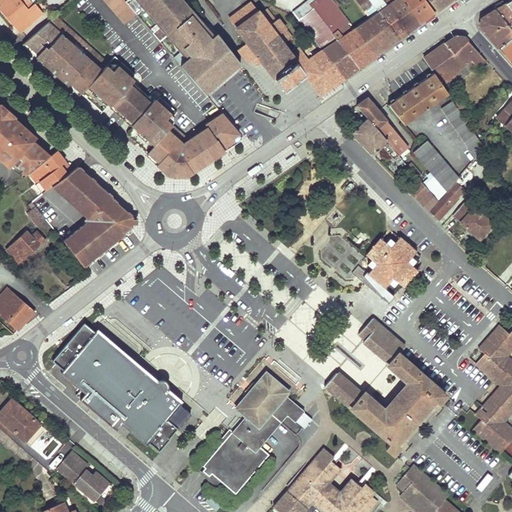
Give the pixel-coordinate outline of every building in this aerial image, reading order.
[(0,7),(10,19),(20,31),(41,13),(32,3),(32,4),(28,0),(0,0),(0,3),(2,6),(0,7)] [(102,0),(123,24),(135,14),(123,0),(102,0)] [(217,33),(210,38),(179,0),(123,0),(135,14),(137,16),(161,45),(165,42),(168,45),(169,44),(171,48),(171,49),(171,50),(171,51),(170,52),(170,53),(169,53),(169,54),(174,60),(179,65),(200,90),(203,93),(206,91),(236,66),(239,64),(236,60),(217,33)] [(292,4),(298,7),(307,0),(306,0),(278,0),(276,5),(289,11),(292,4)] [(298,7),(293,11),(298,19),(313,8),(310,4),(307,0),(298,7)] [(315,0),(310,4),(313,8),(321,19),(358,67),(374,56),(360,37),(354,29),(351,30),(346,23),(348,22),(332,0),(315,0)] [(356,0),(363,9),(371,3),(369,0),(356,0)] [(398,38),(407,31),(387,5),(387,6),(382,0),(369,0),(371,3),(378,12),(398,38)] [(402,0),(394,0),(387,5),(407,31),(419,22),(402,0)] [(432,12),(423,0),(402,0),(419,22),(432,12)] [(448,0),(428,0),(436,10),(448,0)] [(251,3),(228,19),(233,26),(246,42),(238,49),(247,62),(252,59),(257,66),(261,62),(273,77),(276,82),(285,93),(295,85),(306,77),(297,66),(294,61),(289,55),(290,54),(283,44),(276,35),(259,14),(256,9),(251,3)] [(363,9),(369,18),(378,12),(371,3),(363,9)] [(495,9),(511,29),(511,10),(506,3),(501,6),(495,9)] [(309,35),(321,51),(343,78),(354,70),(358,67),(321,19),(313,8),(298,19),(309,35)] [(284,29),(280,24),(276,19),(274,21),(265,9),(262,11),(259,14),(276,35),(284,29)] [(480,26),(499,49),(511,37),(511,29),(495,9),(481,18),(480,26)] [(354,29),(360,37),(367,32),(381,50),(398,38),(378,12),(369,18),(354,29)] [(91,48),(54,15),(50,19),(25,41),(38,52),(35,56),(62,80),(67,85),(71,81),(102,110),(109,102),(112,105),(132,82),(134,80),(132,77),(135,73),(115,54),(108,62),(91,48)] [(283,44),(291,38),(284,29),(276,35),(283,44)] [(367,32),(360,37),(374,56),(381,50),(367,32)] [(477,68),(481,64),(485,60),(465,37),(456,35),(424,58),(433,73),(442,86),(471,60),(477,68)] [(505,55),(511,63),(511,37),(499,49),(505,55)] [(25,41),(21,44),(35,56),(38,52),(25,41)] [(343,78),(321,51),(308,60),(299,48),(290,54),(289,55),(294,61),(297,66),(306,77),(320,95),(343,78)] [(414,86),(427,105),(446,91),(442,86),(433,73),(414,86)] [(142,91),(132,82),(112,105),(111,106),(122,115),(132,124),(133,123),(142,112),(152,100),(142,91)] [(427,105),(414,86),(396,99),(410,117),(421,109),(423,112),(429,108),(427,105)] [(429,108),(448,94),(446,91),(427,105),(429,108)] [(135,125),(128,133),(138,142),(148,150),(161,161),(157,164),(170,175),(177,175),(189,174),(239,141),(240,136),(224,117),(222,115),(188,138),(174,126),(176,123),(175,117),(179,112),(161,96),(157,100),(154,98),(152,100),(142,112),(133,123),(135,125)] [(377,130),(393,149),(398,155),(407,147),(368,98),(356,106),(367,118),(377,130)] [(387,105),(404,125),(423,112),(421,109),(410,117),(396,99),(387,105)] [(511,100),(497,118),(511,131),(511,100)] [(484,148),(482,144),(452,101),(441,108),(475,158),(479,153),(480,152),(484,148)] [(464,116),(467,114),(469,112),(462,101),(456,104),(464,116)] [(0,158),(8,165),(12,161),(26,173),(39,163),(47,156),(30,140),(33,136),(0,107),(0,158)] [(393,149),(377,130),(367,118),(352,132),(374,154),(383,147),(388,153),(393,149)] [(484,148),(480,152),(484,156),(497,140),(490,135),(482,144),(484,148)] [(434,177),(446,192),(456,180),(459,177),(428,141),(413,152),(434,177)] [(47,156),(39,163),(40,164),(31,171),(45,189),(65,173),(59,165),(63,162),(55,150),(47,156)] [(295,158),(293,155),(285,161),(287,164),(295,158)] [(416,185),(410,191),(430,211),(431,209),(437,202),(424,186),(417,178),(412,172),(407,166),(402,160),(398,163),(416,185)] [(411,163),(407,166),(412,172),(417,178),(421,174),(411,163)] [(122,232),(127,229),(131,226),(131,223),(131,218),(132,216),(119,205),(111,198),(112,196),(106,191),(93,180),(85,172),(81,169),(77,165),(52,186),(55,189),(60,194),(70,203),(83,215),(89,220),(63,241),(76,258),(78,260),(83,266),(108,245),(110,244),(123,233),(122,232)] [(424,186),(437,202),(439,199),(441,197),(446,192),(434,177),(424,186)] [(437,202),(431,209),(440,217),(459,196),(458,196),(465,187),(456,180),(446,192),(441,197),(439,199),(437,202)] [(27,204),(29,206),(31,209),(27,212),(37,225),(45,218),(31,200),(27,204)] [(460,222),(469,231),(479,239),(492,223),(473,207),(471,209),(463,203),(453,214),(461,221),(460,222)] [(31,250),(32,251),(33,252),(45,241),(35,231),(30,236),(26,231),(5,249),(17,262),(31,250)] [(365,264),(367,266),(369,267),(365,272),(357,264),(350,272),(365,285),(367,286),(386,303),(392,296),(384,288),(388,283),(392,287),(396,282),(398,284),(400,286),(406,280),(416,268),(411,264),(410,256),(414,252),(407,246),(404,243),(396,237),(392,241),(391,240),(388,238),(385,241),(380,237),(373,246),(365,255),(369,259),(365,264)] [(0,314),(17,330),(26,320),(34,311),(7,287),(0,294),(0,314)] [(397,444),(435,401),(439,404),(447,395),(443,392),(425,376),(398,353),(404,346),(378,323),(376,321),(371,317),(369,320),(357,334),(364,339),(362,341),(388,364),(387,365),(407,382),(394,397),(384,409),(364,392),(362,394),(337,373),(325,387),(334,394),(350,408),(377,432),(390,443),(385,448),(393,455),(400,447),(397,444)] [(168,393),(165,390),(164,390),(166,388),(166,385),(165,382),(163,381),(160,381),(158,381),(155,382),(154,381),(149,377),(106,342),(85,324),(65,347),(52,362),(54,364),(73,379),(89,392),(81,401),(111,427),(118,418),(123,421),(126,418),(135,426),(132,429),(147,441),(158,450),(169,436),(176,427),(180,422),(189,412),(178,403),(179,402),(170,395),(168,393)] [(491,340),(502,328),(499,325),(489,337),(491,340)] [(511,365),(502,357),(511,345),(511,331),(509,334),(502,328),(491,340),(489,337),(478,349),(484,354),(476,363),(481,367),(482,365),(503,382),(501,384),(501,385),(504,387),(484,410),(487,413),(481,420),(474,429),(501,451),(511,438),(511,433),(502,425),(504,422),(501,420),(511,407),(511,471),(511,473),(511,474),(511,365)] [(511,365),(511,359),(507,356),(511,350),(511,345),(502,357),(511,365)] [(501,384),(503,382),(482,365),(481,367),(501,384)] [(262,384),(268,376),(265,374),(259,381),(262,384)] [(294,421),(303,410),(294,402),(292,401),(290,403),(281,396),(283,393),(285,391),(268,376),(262,384),(259,381),(253,387),(256,390),(250,397),(238,411),(244,417),(242,419),(239,422),(231,431),(231,432),(228,435),(202,465),(204,466),(201,469),(208,475),(210,472),(220,480),(234,493),(247,478),(268,454),(259,447),(281,421),(278,419),(284,412),(286,414),(294,421)] [(501,385),(481,408),(484,410),(504,387),(501,385)] [(250,397),(256,390),(253,387),(250,391),(247,394),(250,397)] [(292,401),(283,393),(281,396),(290,403),(292,401)] [(12,399),(0,412),(0,417),(0,418),(16,432),(25,439),(39,423),(12,399)] [(511,407),(501,420),(504,422),(511,412),(511,407)] [(484,410),(481,408),(475,415),(481,420),(487,413),(484,410)] [(281,421),(286,414),(284,412),(278,419),(281,421)] [(0,425),(12,436),(16,432),(0,418),(0,425)] [(135,426),(126,418),(123,421),(132,429),(135,426)] [(502,425),(511,433),(511,429),(504,422),(502,425)] [(30,444),(45,428),(39,423),(25,439),(30,444)] [(501,451),(474,429),(472,431),(499,454),(501,451)] [(325,511),(353,511),(369,494),(372,496),(375,492),(367,485),(364,489),(361,487),(356,482),(342,498),(323,481),(336,466),(331,461),(329,459),(332,455),(323,448),(320,452),(323,455),(296,486),(293,483),(273,507),(279,511),(303,511),(307,508),(305,506),(299,501),(305,494),(311,499),(325,511)] [(66,453),(82,467),(86,463),(70,449),(66,453)] [(296,486),(323,455),(320,452),(293,483),(296,486)] [(55,466),(93,499),(104,486),(99,482),(103,478),(93,470),(90,474),(82,467),(66,453),(55,466)] [(448,494),(412,464),(410,466),(446,496),(448,494)] [(342,498),(356,482),(352,478),(340,492),(329,483),(341,469),(336,466),(323,481),(342,498)] [(454,511),(442,501),(444,498),(446,496),(410,466),(397,483),(404,489),(400,493),(422,511),(454,511)] [(205,478),(215,486),(220,480),(210,472),(208,475),(205,478)] [(99,482),(104,486),(108,482),(103,478),(99,482)] [(422,511),(400,493),(398,495),(418,511),(422,511)] [(305,506),(311,499),(305,494),(299,501),(305,506)] [(369,494),(353,511),(358,511),(372,496),(369,494)] [(459,511),(444,498),(442,501),(454,511),(459,511)] [(63,499),(41,509),(42,511),(76,511),(74,507),(68,510),(63,499)]
